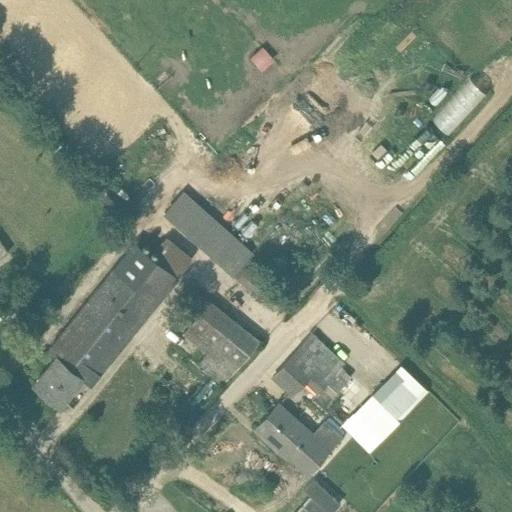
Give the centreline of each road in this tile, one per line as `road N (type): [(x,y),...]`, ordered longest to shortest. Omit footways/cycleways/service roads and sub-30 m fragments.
road 1 (track): [(313,307),(511,77)]
road 2 (unclassified): [(125,511),(313,307)]
road 3 (unclassified): [(96,511),(0,393)]
